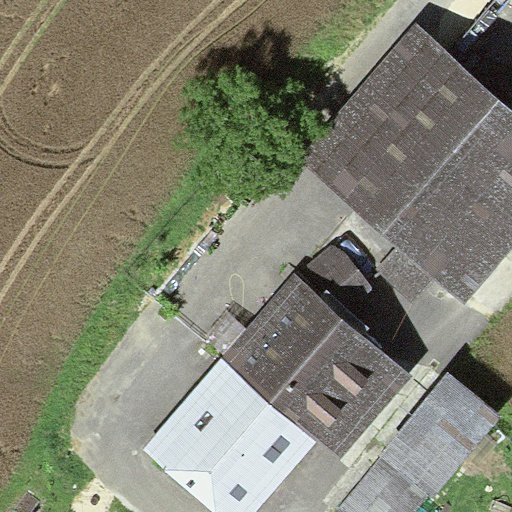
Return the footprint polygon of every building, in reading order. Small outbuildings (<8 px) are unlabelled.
[(511,249),(511,106),(417,24),(299,158),(399,245),(435,278),(465,303),(511,249)] [(332,245),(294,271),(344,315),(373,286),(332,245)] [(435,278),(399,245),(378,268),(413,301),(435,278)] [(344,315),(294,271),(143,448),(216,511),(256,511),(320,440),(342,456),(413,375),(344,315)] [(416,511),(497,415),(449,375),(335,511),(416,511)]
